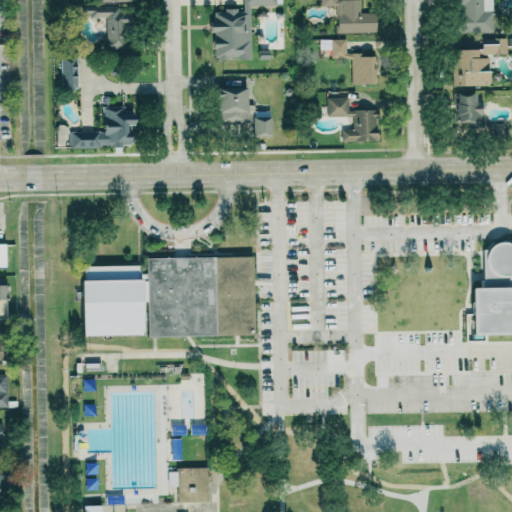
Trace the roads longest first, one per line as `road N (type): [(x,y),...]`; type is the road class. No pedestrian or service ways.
road 1 (tertiary): [(511,166),(0,177)]
road 2 (residential): [(177,174),(173,0)]
road 3 (residential): [(418,169),(413,0)]
